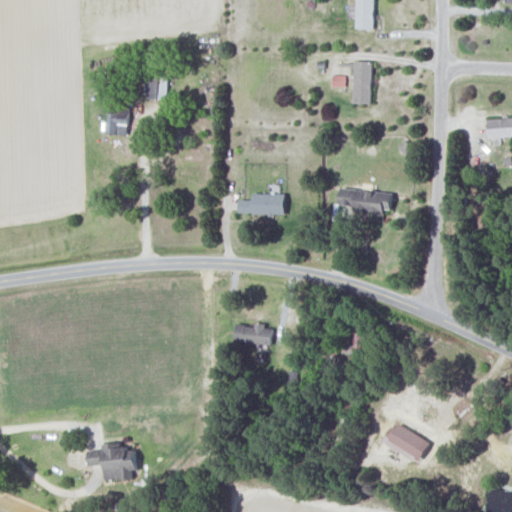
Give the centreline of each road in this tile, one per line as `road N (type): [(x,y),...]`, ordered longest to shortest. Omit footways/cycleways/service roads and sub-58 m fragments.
road 1 (residential): [(511,347),(432,310),(327,278),(226,262),(0,280)]
road 2 (residential): [(432,310),(441,0)]
